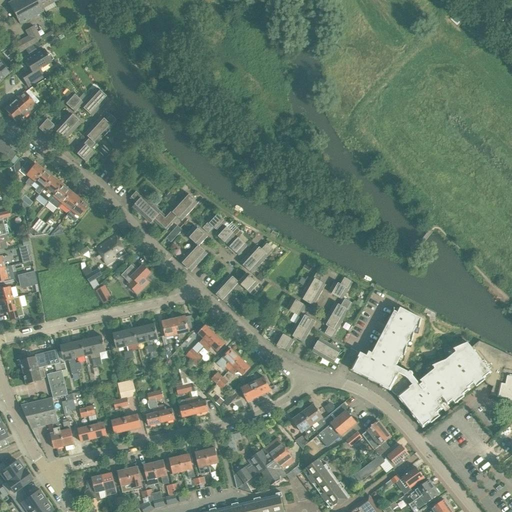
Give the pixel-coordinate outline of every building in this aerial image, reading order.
[(41,8),(36,0),(13,0),(8,3),(19,24),(43,11),(41,8)] [(14,44),(19,53),(55,33),(53,30),(40,37),(34,26),(25,30),(28,36),(14,44)] [(44,49),(24,61),(30,70),(21,76),(28,87),(45,76),(40,69),(52,61),(44,49)] [(0,80),(9,73),(0,63),(0,62),(0,80)] [(88,96),(100,107),(108,98),(96,87),(88,96)] [(25,116),(30,112),(28,110),(38,101),(28,90),(16,98),(3,109),(15,122),(23,115),(25,116)] [(74,112),(80,106),(83,103),(82,102),(71,92),(62,101),(74,112)] [(91,116),(100,107),(88,96),(82,102),(83,103),(80,106),(91,116)] [(53,130),(61,138),(64,141),(81,123),(69,112),(55,127),(53,130)] [(104,136),(117,121),(109,113),(104,119),(100,116),(92,125),(104,136)] [(43,116),(35,125),(46,136),(53,130),(55,127),(43,116)] [(92,125),(84,133),(87,137),(84,140),(93,148),(104,136),(92,125)] [(0,140),(0,152),(5,157),(11,149),(0,140)] [(73,151),(85,162),(85,163),(96,151),(93,148),(84,140),(73,151)] [(19,159),(13,166),(15,175),(18,170),(25,176),(26,175),(29,178),(25,183),(26,184),(19,192),(21,199),(22,197),(31,185),(34,182),(44,170),(43,170),(35,163),(28,172),(21,167),(25,162),(20,158),(19,159)] [(34,191),(39,194),(52,177),(44,170),(34,182),(39,185),(34,191)] [(47,202),(52,196),(61,185),(52,177),(39,194),(38,195),(47,202)] [(48,200),(47,202),(56,209),(61,204),(63,200),(70,192),(61,185),(52,196),(48,200)] [(152,203),(149,200),(138,190),(130,198),(136,204),(133,207),(141,215),(152,203)] [(78,200),(79,199),(70,192),(63,200),(61,204),(70,211),(78,200)] [(199,204),(198,203),(187,193),(179,201),(190,212),(199,204)] [(66,216),(59,225),(63,228),(74,214),(78,217),(88,206),(79,199),(78,200),(70,211),(66,216)] [(29,206),(23,201),(21,203),(23,214),(25,212),(28,207),(29,206)] [(179,201),(170,210),(179,218),(182,221),(190,212),(179,201)] [(141,215),(151,224),(154,220),(157,224),(165,215),(152,203),(141,215)] [(165,215),(157,224),(166,231),(179,218),(170,210),(165,215)] [(216,212),(202,227),(210,235),(216,229),(224,220),(216,212)] [(40,217),(32,227),(38,232),(46,222),(40,217)] [(0,235),(1,235),(6,234),(8,233),(6,224),(4,225),(2,218),(0,218),(0,235)] [(224,220),(216,229),(219,231),(216,234),(220,237),(218,239),(224,244),(234,233),(225,225),(227,223),(224,220)] [(46,223),(38,233),(34,234),(34,236),(48,234),(53,228),(46,223)] [(172,232),(177,236),(183,230),(178,225),(172,232)] [(64,234),(58,226),(50,236),(64,234)] [(200,246),(204,242),(208,237),(196,226),(188,235),(196,243),(200,246)] [(238,228),(234,233),(224,244),(234,254),(236,252),(239,256),(248,246),(239,238),(243,234),(238,228)] [(177,236),(172,232),(166,238),(171,242),(177,236)] [(126,254),(115,235),(96,248),(106,265),(117,257),(118,259),(126,254)] [(253,250),(265,261),(275,250),(267,242),(261,248),(258,245),(253,250)] [(200,246),(196,243),(188,252),(200,263),(208,254),(200,246)] [(32,261),(29,245),(18,247),(22,263),(32,261)] [(80,252),(83,256),(90,250),(87,246),(80,252)] [(265,261),(253,250),(241,263),(253,273),(265,261)] [(188,252),(180,261),(192,272),(200,263),(188,252)] [(103,275),(98,269),(92,272),(89,266),(86,268),(84,263),(81,264),(82,270),(90,283),(103,275)] [(121,275),(130,283),(128,285),(138,294),(149,283),(145,279),(151,273),(143,266),(138,271),(132,265),(121,275)] [(323,283),(327,276),(317,270),(308,286),(322,294),(327,285),(323,283)] [(26,280),(35,278),(34,272),(24,274),(26,280)] [(259,284),(247,273),(239,282),(242,285),(254,296),(258,292),(255,289),(259,284)] [(234,294),(242,285),(239,282),(230,274),(222,283),(234,294)] [(343,300),(345,299),(354,283),(344,277),(340,284),(336,282),(330,292),(343,300)] [(37,285),(35,278),(26,280),(27,287),(37,285)] [(214,292),(226,303),(234,294),(222,283),(214,292)] [(112,299),(104,286),(96,291),(104,304),(112,299)] [(301,298),(315,306),(322,294),(308,286),(301,298)] [(0,289),(0,301),(12,298),(17,297),(15,287),(10,288),(9,287),(0,289)] [(23,316),(18,297),(17,297),(12,298),(0,301),(0,313),(7,312),(9,320),(17,318),(17,317),(23,316)] [(301,317),(303,314),(307,306),(294,298),(287,309),(301,317)] [(359,298),(355,305),(361,308),(365,301),(359,298)] [(354,304),(345,299),(343,300),(340,305),(336,303),(330,313),(344,321),(354,304)] [(394,313),(394,314),(373,354),(370,352),(368,356),(361,353),(352,370),(392,392),(394,394),(407,371),(397,366),(399,362),(403,363),(404,362),(408,347),(411,348),(415,334),(419,334),(422,319),(401,308),(395,308),(395,309),(395,310),(395,311),(394,313)] [(328,326),(324,333),(334,338),(344,321),(330,313),(324,324),(328,326)] [(303,314),(301,317),(296,324),(311,332),(317,322),(303,314)] [(174,320),(178,334),(189,332),(188,329),(192,328),(194,325),(192,316),(186,318),(186,317),(174,320)] [(267,325),(273,328),(277,321),(272,318),(271,318),(267,325)] [(178,334),(174,320),(174,319),(163,322),(166,337),(178,334)] [(153,340),(158,339),(155,324),(145,326),(148,342),(149,346),(150,353),(150,354),(152,359),(157,357),(153,340)] [(291,334),(305,343),(311,332),(296,324),(291,334)] [(145,326),(135,328),(138,344),(148,342),(145,326)] [(191,361),(192,361),(198,355),(198,354),(198,353),(204,347),(204,348),(205,347),(216,335),(205,326),(198,334),(203,339),(200,343),(194,350),(192,348),(183,358),(189,363),(191,361)] [(130,358),(134,357),(131,345),(138,344),(135,328),(124,331),(128,346),(129,351),(130,358)] [(116,349),(123,347),(128,346),(124,331),(113,334),(116,349)] [(281,333),(275,344),(289,352),(295,341),(281,333)] [(225,344),(216,335),(205,347),(204,348),(208,351),(212,347),(218,352),(225,344)] [(92,338),(95,354),(105,351),(102,336),(92,338)] [(95,354),(92,338),(81,341),(85,356),(95,354)] [(320,338),(316,346),(312,352),(323,358),(331,344),(320,338)] [(71,343),(75,358),(85,356),(81,341),(71,343)] [(431,422),(432,423),(440,416),(438,413),(453,401),(456,404),(464,397),(463,396),(471,390),(469,388),(474,384),(477,387),(485,380),(494,385),(490,395),(490,396),(491,395),(497,396),(497,397),(511,400),(511,357),(480,342),(472,348),(468,343),(447,352),(450,358),(446,360),(426,369),(429,374),(421,381),(422,383),(420,385),(412,376),(413,374),(412,372),(410,372),(409,372),(407,371),(394,394),(396,395),(397,395),(423,428),(431,422)] [(69,360),(72,375),(79,373),(78,370),(76,363),(75,358),(71,343),(60,345),(64,361),(69,360)] [(323,358),(334,364),(342,350),(331,344),(323,358)] [(225,367),(229,371),(241,358),(231,349),(223,357),(229,363),(225,367)] [(192,361),(196,365),(203,358),(198,354),(198,355),(192,361)] [(20,360),(23,372),(43,367),(41,360),(37,361),(35,357),(20,360)] [(241,358),(229,371),(234,375),(238,371),(243,376),(251,368),(241,358)] [(43,367),(23,372),(26,384),(41,380),(41,379),(46,377),(43,367)] [(180,369),(179,369),(183,385),(184,385),(184,387),(185,387),(186,393),(192,392),(190,383),(195,382),(180,369)] [(57,372),(47,374),(53,398),(68,394),(64,377),(62,371),(62,370),(57,372)] [(211,379),(216,385),(217,384),(223,377),(218,372),(211,379)] [(229,383),(223,377),(217,384),(222,390),(229,383)] [(254,383),(260,396),(272,390),(266,377),(254,383)] [(119,382),(121,397),(136,395),(134,379),(119,382)] [(248,402),(260,396),(254,383),(242,388),(248,402)] [(176,386),(178,395),(186,393),(185,387),(184,387),(184,385),(183,385),(176,386)] [(162,390),(155,392),(157,400),(164,399),(162,390)] [(155,392),(154,392),(147,393),(149,401),(149,402),(157,400),(155,392)] [(228,406),(237,395),(233,392),(224,402),(228,406)] [(127,397),(120,399),(122,408),(129,406),(127,397)] [(198,397),(192,398),(196,414),(209,411),(207,400),(200,402),(198,397)] [(215,401),(219,406),(223,401),(219,397),(215,401)] [(61,431),(53,398),(21,406),(32,429),(38,440),(40,440),(37,428),(53,424),(54,432),(61,431)] [(196,414),(192,398),(187,400),(188,405),(181,407),(183,417),(196,414)] [(122,408),(120,399),(113,401),(115,410),(122,408)] [(162,422),(158,406),(157,400),(149,402),(149,401),(148,401),(148,404),(149,407),(150,409),(153,409),(154,413),(146,415),(149,425),(162,422)] [(71,415),(68,401),(62,402),(65,417),(71,415)] [(319,434),(318,435),(318,436),(328,447),(357,423),(355,421),(354,419),(348,422),(347,420),(351,416),(349,413),(347,411),(349,410),(348,407),(345,403),(329,416),(333,423),(319,434)] [(331,403),(324,408),(329,414),(336,410),(331,403)] [(87,407),(90,416),(97,414),(95,405),(87,407)] [(158,406),(162,422),(175,419),(173,409),(166,410),(164,405),(158,406)] [(314,405),(303,412),(316,429),(319,434),(333,423),(329,416),(324,420),(314,405)] [(83,418),(90,416),(87,407),(80,409),(83,418)] [(305,431),(308,435),(316,429),(303,412),(293,419),(302,433),(305,431)] [(138,414),(125,417),(128,430),(141,427),(138,414)] [(128,430),(125,417),(112,420),(115,434),(128,430)] [(65,430),(61,431),(64,446),(74,444),(71,428),(69,421),(63,422),(65,430)] [(378,421),(367,430),(368,431),(363,436),(379,456),(380,455),(385,452),(390,448),(385,442),(391,437),(378,421)] [(104,422),(91,425),(94,439),(107,435),(104,422)] [(94,439),(91,425),(78,428),(81,442),(94,439)] [(316,429),(308,435),(306,437),(304,435),(296,441),(303,450),(304,449),(305,446),(318,436),(318,435),(319,434),(316,429)] [(61,431),(54,432),(47,434),(49,443),(53,442),(54,448),(64,446),(61,431)] [(348,441),(352,447),(363,438),(359,432),(348,441)] [(266,448),(274,459),(287,449),(279,438),(266,448)] [(401,445),(386,459),(394,468),(395,469),(407,460),(406,458),(409,455),(401,445)] [(216,447),(206,450),(209,465),(219,462),(216,447)] [(237,475),(234,477),(237,488),(243,484),(244,485),(253,478),(262,472),(263,472),(272,465),(272,466),(276,463),(274,459),(266,448),(248,461),(252,466),(247,469),(246,467),(236,474),(237,475)] [(274,459),(276,463),(280,467),(281,466),(284,469),(295,460),(287,449),(274,459)] [(206,450),(196,452),(201,475),(211,472),(209,465),(206,450)] [(187,470),(189,478),(195,477),(190,454),(180,456),(183,471),(187,470)] [(385,461),(380,455),(379,456),(357,473),(362,481),(376,470),(375,469),(385,462),(385,461)] [(170,458),(173,473),(183,471),(180,456),(170,458)] [(304,470),(331,508),(338,503),(340,505),(346,500),(345,498),(347,497),(342,490),(345,487),(341,482),(338,485),(328,472),(332,469),(328,464),(324,466),(319,459),(304,470)] [(23,469),(17,460),(6,468),(2,463),(0,463),(0,481),(2,485),(1,485),(2,485),(24,470),(24,469),(23,469)] [(158,477),(161,476),(163,484),(169,483),(164,460),(154,462),(158,477)] [(344,474),(348,471),(341,460),(337,463),(344,474)] [(154,462),(144,465),(147,480),(149,486),(159,484),(158,477),(154,462)] [(287,476),(280,467),(276,463),(272,466),(272,465),(263,472),(272,485),(287,476)] [(138,466),(128,469),(133,490),(143,488),(138,466)] [(287,475),(291,480),(302,471),(298,466),(287,475)] [(417,467),(403,478),(410,488),(424,478),(423,476),(425,475),(422,471),(420,472),(417,467)] [(118,471),(123,493),(133,490),(128,469),(118,471)] [(31,479),(24,470),(2,485),(9,495),(13,500),(23,493),(20,488),(31,479)] [(344,474),(348,479),(353,475),(349,470),(348,471),(344,474)] [(107,496),(117,494),(112,473),(101,475),(107,496)] [(107,497),(101,475),(92,477),(92,479),(87,481),(89,489),(87,490),(85,493),(85,495),(87,498),(89,499),(92,499),(100,497),(101,499),(107,497)] [(386,484),(389,488),(393,484),(401,479),(398,475),(386,484)] [(406,501),(409,505),(415,501),(414,501),(417,500),(434,487),(429,480),(411,493),(411,494),(408,497),(409,498),(406,501)] [(241,489),(252,492),(247,483),(240,487),(241,489)] [(417,500),(418,502),(423,499),(426,504),(439,495),(434,487),(417,500)] [(27,498),(23,493),(13,500),(21,511),(27,511),(45,500),(44,498),(45,497),(41,491),(39,492),(38,490),(27,498)] [(152,490),(147,492),(149,502),(153,500),(155,500),(162,498),(161,492),(153,494),(152,490)] [(145,505),(149,503),(149,502),(147,492),(141,493),(145,505)] [(188,492),(181,494),(178,495),(180,502),(190,500),(188,492)] [(284,511),(281,497),(283,497),(281,492),(276,493),(277,497),(262,501),(261,497),(254,498),(255,502),(240,506),(239,502),(232,503),(233,508),(217,511),(216,507),(210,508),(210,511),(284,511)] [(175,495),(170,496),(166,497),(168,505),(177,503),(175,495)] [(381,511),(370,496),(348,511),(381,511)] [(163,498),(155,500),(153,500),(155,509),(165,506),(163,498)] [(46,502),(45,500),(27,511),(48,511),(52,510),(50,508),(52,507),(48,501),(46,502)] [(424,511),(423,509),(418,511),(453,511),(444,500),(432,509),(433,510),(430,511),(424,511)] [(398,507),(395,502),(383,510),(384,511),(393,511),(398,507)] [(149,503),(145,505),(141,507),(143,511),(149,511),(153,509),(149,503)]
